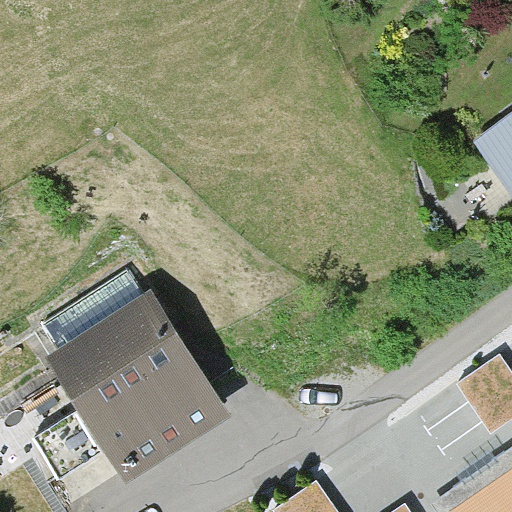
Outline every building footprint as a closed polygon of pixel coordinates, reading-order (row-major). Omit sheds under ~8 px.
[(511,114),(470,143),(511,203),(511,114)] [(220,417),(140,297),(39,363),(120,484),(220,417)] [(511,369),(499,351),(457,380),(491,429),(511,414),(511,369)] [(511,511),(511,459),(445,504),(450,511),(511,511)] [(338,511),(316,480),(274,510),(275,511),(338,511)] [(412,511),(406,502),(390,511),(412,511)]
